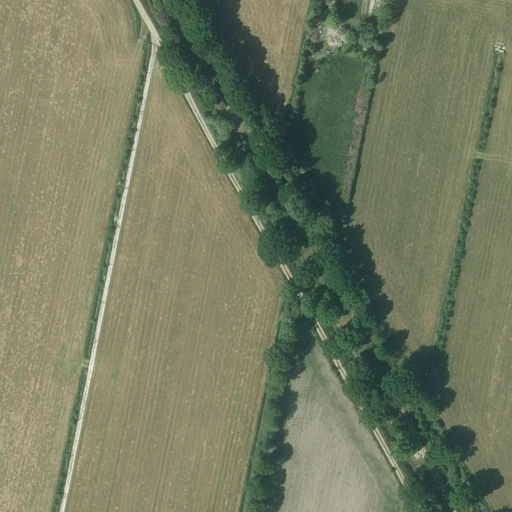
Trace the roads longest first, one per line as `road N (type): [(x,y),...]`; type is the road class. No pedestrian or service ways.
road 1 (track): [(419,511),(154,34)]
road 2 (track): [(60,511),(154,34)]
road 3 (track): [(456,511),(413,422),(385,398),(363,410)]
